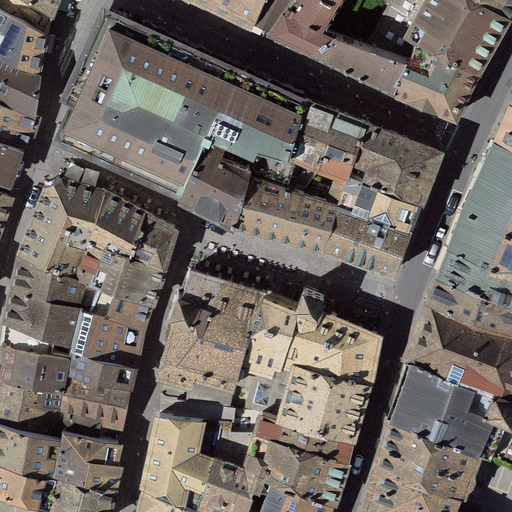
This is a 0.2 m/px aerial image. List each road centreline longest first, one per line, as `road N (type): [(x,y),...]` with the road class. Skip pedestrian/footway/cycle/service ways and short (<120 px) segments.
road 1 (residential): [(124,511),(160,329),(200,220),(46,143),(0,283)]
road 2 (residential): [(470,141),(417,274),(349,511)]
